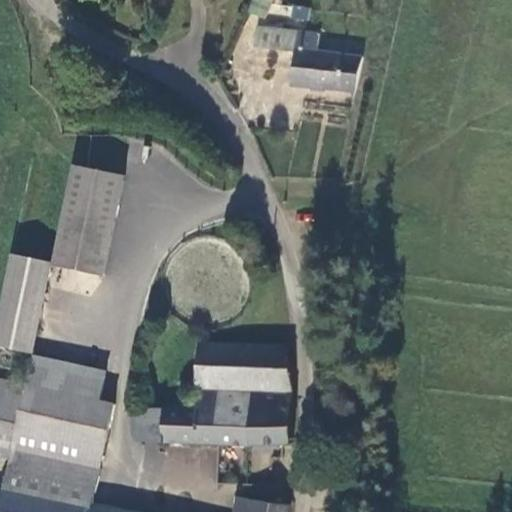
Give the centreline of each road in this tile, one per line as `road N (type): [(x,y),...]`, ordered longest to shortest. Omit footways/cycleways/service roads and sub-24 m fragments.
road 1 (unclassified): [(38,0),(176,82),(242,147),(283,240),(298,311),(301,511)]
road 2 (track): [(265,194),(433,189),(497,0)]
road 3 (track): [(52,12),(0,285)]
road 4 (unknown): [(390,0),(346,195)]
